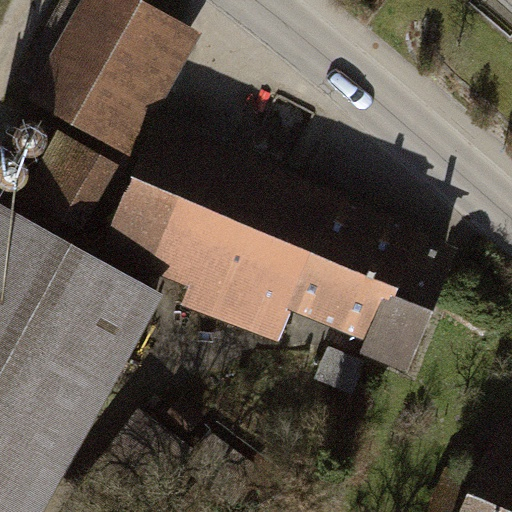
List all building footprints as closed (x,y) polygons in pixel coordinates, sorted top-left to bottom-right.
[(201,30),(147,0),(82,0),(31,93),(134,150),(201,30)] [(511,0),(496,0),(511,13),(511,0)] [(26,147),(31,149),(36,149),(42,147),(46,144),(49,139),(50,134),(50,128),(48,123),(44,119),(38,116),(33,115),(27,116),(22,119),(19,124),(17,129),(17,134),(18,140),(21,144),(26,147)] [(108,246),(195,280),(186,301),(280,339),(293,306),(368,336),(363,348),(411,367),(460,246),(422,231),(425,224),(160,117),(108,246)] [(119,161),(61,130),(25,198),(83,229),(119,161)] [(5,183),(10,184),(16,184),(21,182),(25,179),(28,175),(30,169),(29,164),(27,158),(23,154),(18,152),(12,151),(6,152),(2,155),(0,156),(0,178),(1,180),(5,183)] [(39,511),(163,290),(0,200),(0,511),(39,511)] [(369,359),(331,344),(318,378),(356,393),(369,359)] [(184,395),(166,417),(189,436),(207,414),(184,395)] [(138,511),(189,446),(141,409),(60,511),(138,511)] [(511,511),(511,424),(503,421),(487,459),(455,445),(426,511),(511,511)] [(211,430),(183,466),(228,502),(257,467),(211,430)]
